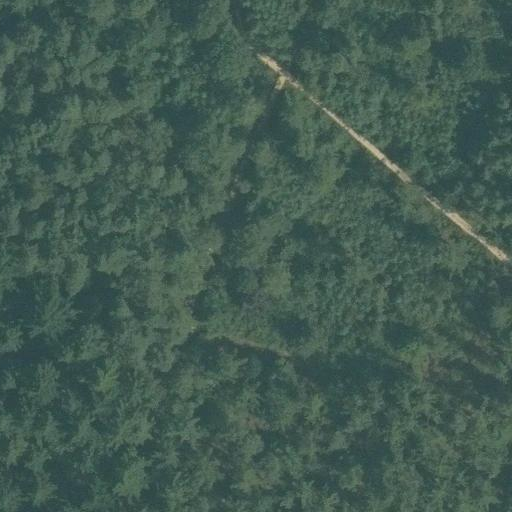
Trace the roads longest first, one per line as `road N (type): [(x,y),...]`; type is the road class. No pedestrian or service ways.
road 1 (track): [(305,0),(190,265),(104,511)]
road 2 (track): [(511,295),(266,80),(233,0)]
